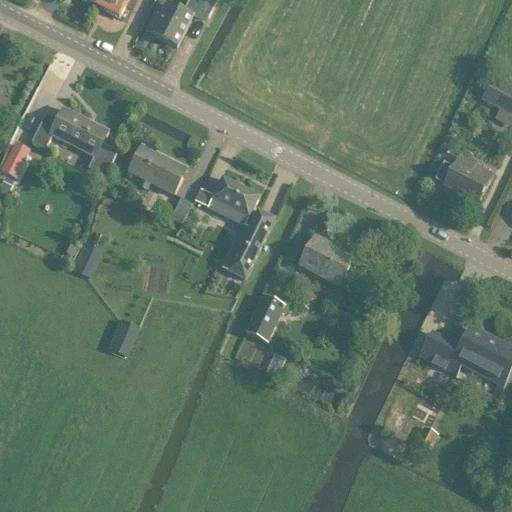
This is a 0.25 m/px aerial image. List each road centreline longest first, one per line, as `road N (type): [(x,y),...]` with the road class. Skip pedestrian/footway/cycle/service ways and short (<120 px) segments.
road 1 (tertiary): [(511,274),(0,10)]
road 2 (track): [(189,483),(318,174)]
road 3 (track): [(390,18),(318,174)]
